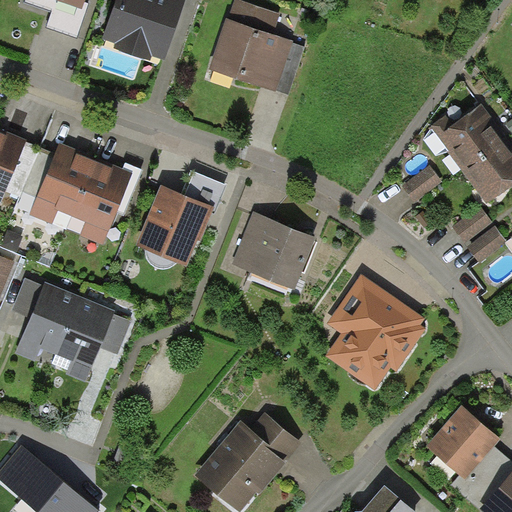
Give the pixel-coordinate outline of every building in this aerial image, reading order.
[(58,0),(82,8),(85,0),(58,0)] [(116,0),(103,39),(116,43),(114,48),(152,61),(153,56),(165,60),(186,0),(116,0)] [(226,18),(209,70),(276,92),(277,90),(292,43),(293,41),(274,35),(281,14),(238,0),(235,0),(229,19),(226,18)] [(305,47),(292,43),(277,90),(289,94),(305,47)] [(463,171),(508,138),(495,122),(482,104),(455,124),(439,137),(463,171)] [(439,137),(455,124),(447,113),(430,125),(439,137)] [(0,131),(0,204),(6,190),(27,141),(28,138),(5,129),(4,133),(0,131)] [(511,143),(508,138),(463,171),(487,203),(511,184),(511,143)] [(56,153),(27,141),(6,190),(21,197),(24,191),(37,197),(56,153)] [(59,210),(73,216),(96,160),(85,156),(80,153),(81,150),(61,142),(56,153),(37,197),(29,215),(53,224),(59,210)] [(104,163),(96,160),(73,216),(86,222),(81,235),(103,245),(116,213),(133,173),(123,168),(112,164),(111,166),(104,163)] [(126,162),(123,168),(133,173),(116,213),(124,216),(144,169),(126,162)] [(443,181),(431,164),(402,186),(415,202),(443,181)] [(182,193),(215,207),(217,208),(227,184),(192,170),(182,193)] [(182,193),(162,185),(137,245),(147,250),(177,262),(188,266),(198,240),(201,241),(211,218),(215,207),(182,193)] [(493,223),(480,206),(453,226),(465,243),(493,223)] [(432,221),(424,211),(416,217),(424,228),(432,221)] [(294,228),(255,212),(233,264),(295,290),(317,238),(294,228)] [(507,241),(495,226),(468,246),(480,262),(507,241)] [(23,235),(8,230),(2,245),(17,251),(23,235)] [(174,265),(177,262),(147,250),(147,254),(147,258),(150,262),(153,264),(155,266),(161,268),(166,269),(170,268),(174,265)] [(0,255),(0,299),(0,300),(16,262),(0,255)] [(425,318),(361,274),(327,322),(342,333),(326,355),(375,390),(391,368),(397,371),(426,329),(421,325),(425,318)] [(31,317),(44,285),(26,278),(13,310),(31,317)] [(41,348),(56,355),(80,296),(46,282),(44,285),(31,317),(16,353),(35,361),(41,348)] [(116,310),(80,296),(56,355),(72,361),(66,373),(87,382),(101,348),(115,314),(116,310)] [(132,321),(115,314),(101,348),(118,355),(132,321)] [(501,439),(462,404),(427,446),(461,476),(465,480),(495,446),(501,439)] [(303,443),(266,412),(252,428),(270,444),(268,447),(287,463),(303,443)] [(252,428),(241,419),(196,475),(241,511),(257,492),(260,495),(282,469),(287,463),(268,447),(270,444),(252,428)] [(98,511),(100,510),(23,445),(0,471),(0,478),(36,511),(98,511)] [(511,472),(511,460),(495,446),(465,480),(461,476),(451,485),(480,509),(511,472)] [(511,511),(511,472),(480,509),(483,511),(511,511)] [(417,511),(385,485),(363,511),(356,511),(355,511),(417,511)]
